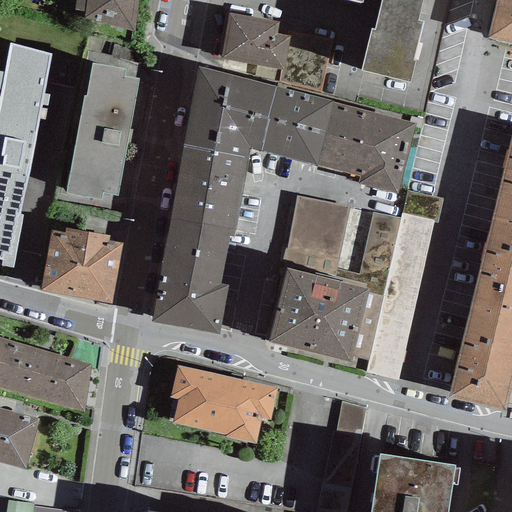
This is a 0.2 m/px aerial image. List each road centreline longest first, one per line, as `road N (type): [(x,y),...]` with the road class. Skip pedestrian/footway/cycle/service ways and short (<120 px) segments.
road 1 (unknown): [(477,0),(418,403)]
road 2 (residential): [(125,328),(511,427)]
road 3 (residential): [(187,0),(125,328)]
road 4 (unknown): [(225,354),(271,188),(296,182),(378,203)]
road 5 (residential): [(125,328),(101,511)]
road 6 (residential): [(0,294),(125,328)]
